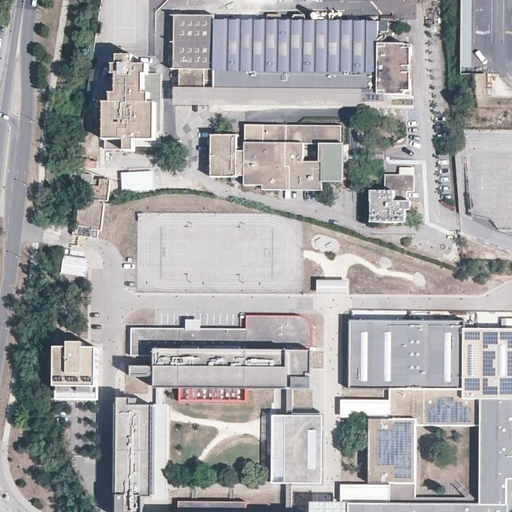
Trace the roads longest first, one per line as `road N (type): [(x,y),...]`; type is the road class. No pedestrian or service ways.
road 1 (secondary): [(0,337),(18,191)]
road 2 (secondary): [(18,191),(27,67),(17,50)]
